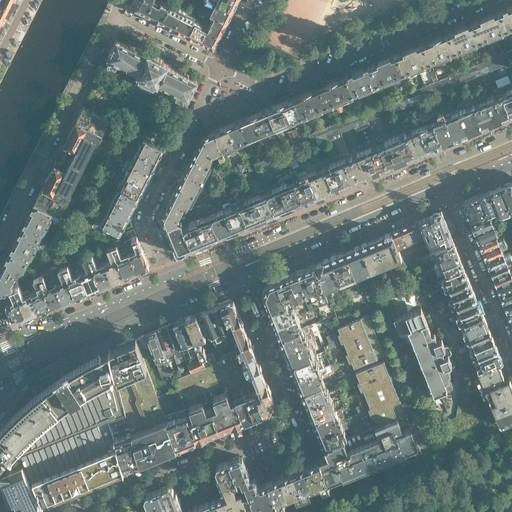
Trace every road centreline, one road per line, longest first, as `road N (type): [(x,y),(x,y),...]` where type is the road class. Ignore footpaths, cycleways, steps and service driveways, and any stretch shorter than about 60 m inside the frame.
road 1 (residential): [(238,273),(294,416),(67,511)]
road 2 (secondary): [(511,134),(170,275)]
road 3 (residential): [(216,65),(273,90),(483,0)]
road 4 (residential): [(0,244),(116,13)]
road 5 (secondary): [(9,384),(238,273)]
road 6 (residential): [(170,275),(146,213),(216,65)]
road 7 (secondary): [(238,273),(444,189)]
road 8 (secondary): [(170,275),(0,352)]
road 9 (residential): [(511,351),(444,189)]
